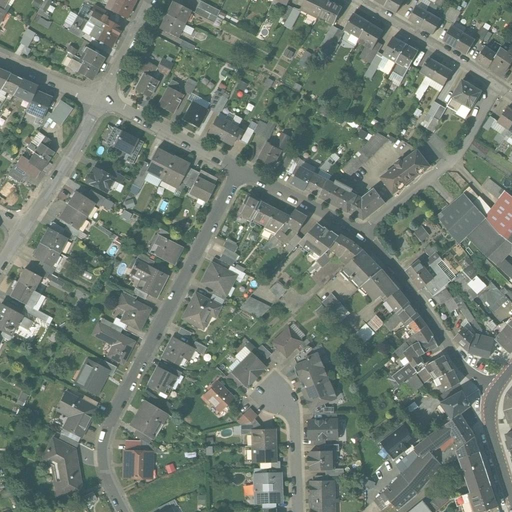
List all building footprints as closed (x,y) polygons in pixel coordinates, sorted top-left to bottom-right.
[(0,0),(0,9),(3,11),(9,0),(0,0)] [(44,17),(52,1),(49,0),(42,0),(37,14),(44,17)] [(133,6),(121,0),(110,0),(106,9),(126,19),(133,6)] [(289,0),(274,0),(272,5),(280,8),(282,4),(287,6),(289,0)] [(318,19),(318,17),(327,1),(325,0),(305,0),(301,11),(318,19)] [(388,0),(384,7),(396,14),(404,0),(388,0)] [(441,0),(437,0),(435,4),(420,28),(433,35),(441,21),(432,16),(438,7),(440,8),(444,1),(441,0)] [(342,8),(327,1),(318,17),(334,25),(342,8)] [(172,2),(165,16),(183,25),(189,11),(172,2)] [(200,2),(197,8),(210,14),(216,18),(220,11),(200,2)] [(408,21),(420,28),(435,4),(431,2),(425,11),(417,7),(408,21)] [(95,6),(91,12),(91,13),(102,19),(106,12),(95,6)] [(293,9),(288,6),(287,9),(286,8),(281,17),(287,20),(293,9)] [(449,6),(442,18),(448,21),(455,9),(449,6)] [(197,8),(194,14),(207,20),(210,14),(197,8)] [(300,12),(293,9),(287,20),(283,29),(289,32),(300,12)] [(455,9),(448,21),(454,24),(460,13),(455,9)] [(83,20),(115,39),(121,29),(102,19),(91,13),(91,12),(87,13),(83,20)] [(355,46),(357,43),(369,23),(353,14),(344,30),(352,35),(348,42),(355,46)] [(184,25),(183,25),(165,16),(158,30),(177,39),(184,25)] [(83,20),(77,17),(72,26),(81,31),(110,48),(115,39),(83,20)] [(383,32),(369,23),(357,43),(365,48),(359,58),(364,61),(371,51),(376,43),(383,32)] [(81,31),(72,26),(68,32),(78,38),(81,31)] [(320,48),(325,51),(338,30),(332,26),(320,48)] [(443,41),(455,48),(463,34),(452,27),(443,41)] [(19,43),(27,47),(35,33),(27,28),(19,43)] [(483,28),(477,38),(482,42),(488,31),(483,28)] [(325,51),(323,54),(332,59),(339,46),(337,44),(344,33),(338,30),(325,51)] [(475,41),(463,34),(455,48),(467,55),(475,41)] [(383,56),(395,63),(406,45),(393,38),(383,56)] [(182,41),(180,46),(192,51),(194,47),(182,41)] [(371,51),(364,61),(371,65),(377,55),(382,46),(376,43),(371,51)] [(418,52),(406,45),(395,63),(398,64),(393,73),(403,79),(418,52)] [(69,47),(66,52),(73,56),(76,51),(69,47)] [(487,69),(489,67),(495,57),(497,55),(485,47),(476,61),(487,69)] [(83,62),(98,70),(104,59),(86,48),(83,53),(86,54),(82,61),(83,62)] [(500,49),(497,55),(495,57),(489,67),(502,76),(511,64),(511,61),(511,49),(511,48),(507,54),(500,49)] [(383,59),(377,55),(371,65),(364,77),(371,81),(383,59)] [(98,70),(83,62),(81,65),(71,59),(67,67),(91,81),(98,70)] [(162,59),(157,68),(156,70),(167,76),(173,65),(162,59)] [(426,89),(432,80),(440,65),(429,59),(420,73),(427,77),(421,86),(426,89)] [(135,91),(149,98),(157,82),(152,79),(156,70),(157,68),(143,60),(135,76),(141,79),(135,91)] [(452,72),(440,65),(432,80),(444,87),(452,72)] [(10,74),(0,70),(0,89),(1,90),(10,74)] [(13,96),(22,80),(10,74),(1,90),(0,90),(0,106),(5,98),(1,96),(4,92),(13,96)] [(184,92),(190,95),(196,83),(189,79),(185,87),(184,92)] [(36,87),(22,80),(13,96),(29,103),(35,91),(36,87)] [(385,80),(378,92),(384,95),(391,84),(385,80)] [(481,92),(462,81),(447,107),(457,113),(456,114),(465,119),(481,92)] [(426,89),(421,86),(416,95),(421,98),(426,89)] [(183,95),(168,87),(158,106),(172,114),(183,95)] [(51,98),(35,91),(29,103),(25,112),(27,113),(28,111),(37,115),(36,117),(38,118),(40,119),(44,110),(46,111),(49,105),(48,104),(51,98)] [(215,93),(208,107),(214,111),(222,97),(215,93)] [(227,100),(222,97),(214,111),(219,114),(227,100)] [(433,118),(440,106),(434,102),(427,114),(433,118)] [(207,111),(193,103),(183,119),(198,128),(207,111)] [(69,111),(59,104),(50,117),(60,124),(69,111)] [(446,109),(440,106),(433,118),(426,129),(434,133),(441,122),(440,121),(446,109)] [(498,122),(509,131),(511,127),(511,111),(508,108),(498,122)] [(4,109),(0,115),(0,126),(2,127),(11,113),(4,109)] [(51,115),(46,111),(44,110),(40,119),(38,118),(36,125),(42,127),(51,115)] [(491,117),(483,127),(488,131),(496,121),(491,117)] [(208,133),(222,140),(230,126),(231,123),(225,120),(224,122),(217,118),(208,133)] [(243,132),(230,126),(222,140),(232,146),(235,139),(238,141),(243,132)] [(112,147),(120,131),(113,128),(105,143),(112,147)] [(123,160),(132,165),(143,143),(120,131),(112,147),(126,154),(123,160)] [(511,134),(511,132),(509,131),(505,137),(500,144),(498,148),(503,152),(509,143),(507,141),(511,134)] [(245,132),(240,142),(246,145),(251,136),(245,132)] [(494,140),(500,144),(505,137),(499,133),(494,140)] [(283,134),(276,148),(282,151),(281,151),(283,152),(290,138),(283,134)] [(377,134),(364,147),(372,156),(388,140),(377,134)] [(44,138),(34,153),(47,162),(53,153),(45,148),(50,142),(44,138)] [(258,159),(273,167),(281,151),(282,151),(276,148),(266,143),(258,159)] [(364,147),(340,170),(349,178),(364,163),(365,164),(372,156),(364,147)] [(161,181),(173,157),(157,148),(149,165),(137,188),(140,189),(148,174),(161,181)] [(32,157),(34,153),(27,149),(24,152),(32,157)] [(422,157),(417,151),(402,163),(400,160),(395,164),(396,167),(381,178),(385,184),(392,194),(398,190),(397,188),(403,184),(404,185),(412,179),(413,180),(419,175),(417,173),(424,168),(425,170),(430,166),(423,156),(422,157)] [(36,180),(47,162),(34,153),(32,157),(28,163),(21,159),(16,167),(25,173),(36,180)] [(311,165),(318,170),(325,163),(321,160),(323,157),(321,155),(311,165)] [(173,157),(161,181),(177,189),(180,184),(188,168),(189,165),(173,157)] [(132,185),(137,188),(149,165),(144,162),(132,185)] [(314,174),(319,176),(323,172),(324,172),(325,172),(331,166),(329,164),(327,166),(325,163),(318,170),(314,174)] [(25,173),(16,167),(14,166),(7,176),(18,183),(25,173)] [(305,191),(306,190),(314,175),(301,167),(292,184),(305,191)] [(193,170),(188,168),(180,184),(185,186),(193,170)] [(97,172),(93,169),(90,176),(87,177),(86,179),(86,182),(106,193),(109,188),(114,190),(117,184),(106,177),(107,176),(106,175),(100,172),(97,172)] [(106,177),(117,184),(120,185),(124,178),(109,170),(106,175),(107,176),(106,177)] [(199,173),(193,170),(185,186),(191,189),(199,173)] [(217,179),(200,171),(199,173),(191,189),(188,194),(205,203),(217,179)] [(306,190),(320,197),(328,181),(319,176),(314,174),(314,175),(306,190)] [(511,197),(489,179),(483,188),(500,201),(491,212),(478,198),(472,203),(500,234),(511,243),(511,197)] [(335,185),(328,181),(320,197),(361,220),(365,220),(385,204),(374,190),(365,197),(366,198),(364,200),(350,193),(352,190),(337,182),(335,185)] [(76,192),(68,206),(85,217),(94,204),(86,198),(76,192)] [(90,192),(86,198),(94,204),(99,208),(105,199),(90,192)] [(464,194),(436,217),(459,245),(466,237),(482,253),(496,265),(509,254),(511,256),(511,243),(500,234),(472,203),(464,194)] [(250,222),(251,220),(260,202),(247,195),(236,215),(250,222)] [(251,220),(264,227),(274,209),(260,202),(251,220)] [(77,230),(85,217),(68,206),(59,219),(67,225),(77,231),(77,230)] [(284,223),(286,225),(291,218),(274,209),(264,227),(263,231),(273,236),(284,223)] [(295,210),(291,218),(286,225),(288,226),(299,233),(307,217),(295,210)] [(284,223),(273,236),(255,257),(257,258),(259,257),(260,258),(277,239),(279,240),(277,242),(280,245),(286,237),(282,234),(288,226),(286,225),(284,223)] [(331,250),(340,237),(332,231),(331,232),(325,227),(324,228),(318,223),(303,240),(299,244),(309,251),(309,250),(315,254),(315,253),(322,258),(331,250)] [(77,230),(77,231),(67,225),(64,230),(74,236),(77,238),(81,233),(77,230)] [(59,227),(56,233),(66,238),(66,239),(71,242),(74,236),(64,230),(59,227)] [(420,241),(428,235),(423,227),(414,233),(420,241)] [(49,229),(40,244),(58,254),(66,239),(66,238),(56,233),(49,229)] [(160,230),(157,235),(173,243),(176,238),(160,230)] [(148,253),(173,265),(182,248),(173,243),(157,235),(148,253)] [(299,244),(303,240),(298,235),(286,249),(291,253),(299,244)] [(347,265),(363,250),(352,242),(341,235),(340,237),(331,250),(336,253),(342,256),(339,259),(347,265)] [(225,249),(234,254),(237,248),(236,248),(236,244),(227,239),(222,248),(225,249)] [(51,267),(58,254),(40,244),(33,258),(41,262),(51,267)] [(431,258),(435,262),(440,258),(436,254),(441,250),(436,245),(432,248),(430,246),(425,250),(431,258)] [(225,249),(222,255),(231,260),(234,254),(225,249)] [(331,260),(336,253),(331,250),(322,258),(308,270),(312,274),(316,270),(318,272),(331,260)] [(363,286),(382,270),(363,250),(347,265),(340,271),(358,290),(363,286)] [(139,255),(136,261),(151,268),(154,263),(139,255)] [(219,261),(231,267),(234,261),(231,260),(222,255),(219,261)] [(405,271),(413,281),(425,270),(435,262),(431,258),(422,266),(418,261),(405,271)] [(151,268),(136,261),(131,271),(141,276),(135,289),(147,295),(156,299),(167,276),(151,268)] [(41,262),(38,268),(48,274),(52,267),(51,267),(41,262)] [(439,268),(435,262),(425,270),(429,275),(432,271),(435,271),(439,268)] [(229,272),(211,263),(201,283),(215,290),(220,293),(220,292),(225,283),(231,286),(236,277),(236,276),(228,273),(229,272)] [(507,299),(500,292),(472,263),(454,281),(472,302),(478,296),(493,313),(507,299)] [(231,267),(229,272),(228,273),(236,276),(236,277),(242,281),(245,275),(231,267)] [(38,268),(34,274),(41,278),(40,278),(45,281),(48,274),(38,268)] [(25,269),(18,283),(33,291),(40,278),(41,278),(34,274),(25,269)] [(386,300),(399,290),(382,270),(363,286),(375,301),(382,296),(386,300)] [(429,275),(425,270),(413,281),(421,290),(433,280),(429,275)] [(511,274),(509,277),(501,270),(499,271),(511,283),(511,274)] [(426,288),(433,296),(442,289),(435,281),(426,288)] [(287,291),(278,282),(269,291),(278,300),(287,291)] [(40,295),(33,291),(18,283),(10,297),(27,306),(32,309),(33,308),(40,295)] [(459,308),(453,299),(445,286),(442,289),(433,296),(440,306),(445,303),(451,313),(459,308)] [(511,304),(511,294),(509,291),(508,293),(504,288),(500,292),(507,299),(511,304)] [(147,295),(135,289),(132,294),(144,300),(147,295)] [(215,290),(212,295),(224,301),(227,295),(220,292),(220,293),(215,290)] [(396,313),(408,302),(399,290),(386,300),(396,313)] [(182,319),(200,328),(208,314),(215,317),(221,307),(209,301),(195,294),(182,319)] [(127,325),(139,331),(150,310),(122,295),(117,305),(127,310),(121,321),(121,322),(127,325)] [(212,295),(209,301),(221,307),(224,301),(212,295)] [(322,303),(333,314),(341,306),(330,295),(322,303)] [(459,308),(466,320),(475,333),(475,334),(480,336),(482,331),(458,295),(453,299),(459,308)] [(250,298),(240,309),(259,319),(270,308),(250,298)] [(409,324),(419,316),(408,302),(396,313),(400,317),(404,322),(406,320),(409,324)] [(32,322),(1,305),(0,306),(0,330),(3,332),(12,336),(18,325),(28,330),(32,322)] [(32,309),(27,306),(24,311),(46,323),(49,317),(33,308),(32,309)] [(400,317),(396,313),(384,324),(388,328),(400,317)] [(366,325),(374,333),(384,324),(376,315),(366,325)] [(406,342),(426,325),(419,316),(409,324),(412,328),(401,338),(406,342)] [(121,322),(121,321),(116,318),(113,324),(122,329),(125,331),(127,325),(121,322)] [(471,341),(475,334),(475,333),(466,320),(461,326),(464,328),(454,339),(468,352),(467,353),(468,353),(471,341)] [(111,324),(108,330),(119,335),(122,329),(113,324),(111,324)] [(108,330),(98,325),(93,335),(114,346),(108,357),(123,364),(134,343),(119,335),(108,330)] [(366,325),(354,336),(362,345),(374,334),(374,333),(366,325)] [(410,363),(419,356),(438,347),(433,337),(434,337),(426,325),(406,342),(394,352),(398,356),(396,358),(400,363),(407,358),(410,363)] [(498,337),(504,331),(499,325),(492,332),(498,337)] [(511,351),(511,326),(510,325),(504,331),(498,337),(495,340),(510,354),(511,351)] [(178,334),(189,339),(191,334),(181,328),(178,334)] [(289,328),(272,344),(286,358),(302,343),(289,328)] [(0,337),(4,339),(11,343),(14,337),(12,336),(3,332),(0,337)] [(471,341),(468,353),(488,358),(493,340),(480,336),(475,334),(471,341)] [(162,357),(185,368),(194,350),(192,348),(172,338),(162,357)] [(195,342),(192,348),(194,350),(203,355),(206,348),(195,342)] [(235,357),(241,363),(251,353),(258,360),(262,355),(257,350),(249,343),(235,357)] [(295,358),(297,365),(308,360),(307,358),(309,357),(308,354),(313,349),(312,346),(309,345),(295,358)] [(257,350),(262,355),(267,360),(271,356),(261,346),(257,350)] [(251,353),(241,363),(256,378),(266,367),(258,360),(251,353)] [(300,384),(302,390),(329,378),(318,353),(309,357),(307,358),(308,360),(297,365),(295,366),(302,383),(300,384)] [(419,356),(410,363),(413,367),(422,361),(419,356)] [(444,356),(426,366),(426,367),(433,377),(435,381),(439,378),(439,377),(453,371),(452,370),(444,356)] [(74,384),(97,396),(108,375),(103,372),(105,369),(100,366),(87,360),(74,384)] [(103,372),(108,375),(112,377),(116,368),(103,361),(100,366),(105,369),(103,372)] [(413,367),(410,363),(392,377),(400,387),(404,383),(426,367),(426,366),(422,361),(413,367)] [(245,388),(256,378),(241,363),(230,373),(242,385),(245,388)] [(147,386),(168,396),(176,379),(176,378),(167,374),(168,373),(157,367),(147,386)] [(426,367),(404,383),(410,393),(418,389),(433,377),(426,367)] [(170,368),(168,373),(167,374),(176,378),(176,379),(178,380),(181,374),(170,368)] [(439,377),(439,378),(442,384),(446,391),(460,384),(453,370),(452,370),(453,371),(439,377)] [(238,389),(242,385),(230,373),(226,377),(238,389)] [(337,398),(329,378),(302,390),(310,409),(325,403),(337,398)] [(203,396),(220,412),(233,399),(217,382),(203,396)] [(463,391),(441,403),(451,415),(450,417),(448,418),(451,421),(460,414),(470,406),(463,391)] [(65,428),(81,437),(93,413),(81,407),(83,403),(67,395),(59,411),(70,417),(65,428)] [(86,397),(83,403),(81,407),(93,413),(97,403),(86,397)] [(136,430),(150,438),(151,438),(159,423),(160,424),(166,415),(146,403),(137,417),(136,417),(131,427),(136,430)] [(325,403),(310,409),(313,415),(325,415),(332,415),(331,407),(327,407),(325,403)] [(251,423),(254,420),(257,418),(249,410),(237,421),(241,426),(251,423)] [(451,421),(435,433),(443,444),(434,451),(436,454),(455,441),(460,448),(475,437),(460,414),(451,421)] [(252,431),(261,431),(261,428),(254,420),(251,423),(241,426),(240,426),(240,436),(252,435),(252,431)] [(325,421),(309,421),(310,440),(313,440),(325,439),(338,439),(337,421),(325,421)] [(404,427),(382,443),(394,458),(404,450),(405,452),(411,447),(410,446),(415,442),(404,427)] [(150,438),(136,430),(133,435),(139,439),(148,444),(152,438),(151,438),(150,438)] [(252,435),(252,447),(275,447),(274,431),(261,431),(252,431),(252,435)] [(415,449),(419,455),(423,460),(434,451),(443,444),(435,433),(415,449)] [(61,435),(57,442),(75,451),(79,444),(61,435)] [(459,459),(480,452),(475,437),(460,448),(456,451),(459,459)] [(53,473),(57,496),(81,491),(75,451),(57,442),(53,439),(42,459),(54,465),(56,473),(53,473)] [(148,444),(139,439),(139,453),(151,453),(151,454),(157,454),(157,450),(148,444)] [(401,476),(383,494),(391,504),(397,511),(416,496),(446,464),(456,451),(460,448),(455,441),(436,454),(434,451),(423,460),(419,455),(401,476)] [(275,462),(275,447),(252,447),(252,463),(275,462)] [(310,461),(334,461),(334,452),(334,451),(325,452),(310,452),(310,461)] [(456,451),(446,464),(459,459),(456,451)] [(124,478),(150,479),(151,454),(151,453),(139,453),(125,452),(124,478)] [(470,493),(491,486),(480,452),(459,459),(470,493)] [(334,461),(310,461),(311,471),(326,470),(335,470),(335,469),(334,461)] [(254,475),(256,477),(258,475),(266,475),(270,479),(271,479),(271,475),(266,475),(266,469),(254,469),(254,475)] [(256,477),(254,479),(254,500),(259,503),(262,503),(275,503),(277,503),(281,499),(280,484),(277,482),(277,479),(271,479),(270,479),(266,475),(258,475),(256,477)] [(311,483),(312,502),(334,502),(333,482),(327,482),(315,483),(311,483)] [(491,486),(470,493),(454,499),(457,508),(460,506),(462,511),(482,511),(498,507),(491,486)] [(83,496),(86,503),(96,499),(93,492),(83,496)] [(442,493),(430,503),(437,511),(449,501),(442,493)] [(391,504),(383,494),(374,502),(382,511),(391,504)] [(159,511),(164,511),(171,509),(177,505),(174,500),(158,508),(159,511)] [(333,511),(334,502),(312,502),(311,511),(333,511)] [(430,511),(423,502),(410,511),(430,511)]
